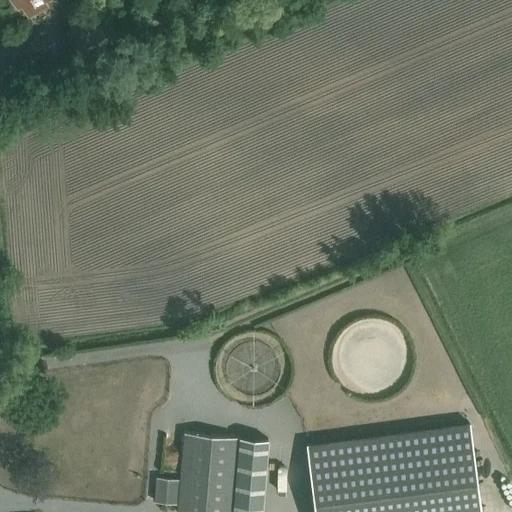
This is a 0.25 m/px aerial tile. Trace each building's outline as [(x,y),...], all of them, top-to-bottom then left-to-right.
[(28,17),(49,6),(46,1),(46,0),(14,0),(17,5),(21,3),(28,17)] [(143,36),(190,11),(183,0),(164,0),(133,17),(143,36)] [(90,19),(66,33),(81,57),(104,44),(90,19)] [(181,363),(160,368),(165,389),(186,384),(181,363)] [(308,444),(316,511),(481,511),(470,422),(308,444)] [(233,511),(239,436),(186,431),(178,511),(189,511),(233,511)] [(261,511),(267,438),(239,436),(233,511),(261,511)] [(175,499),(177,474),(157,472),(155,497),(175,499)]
